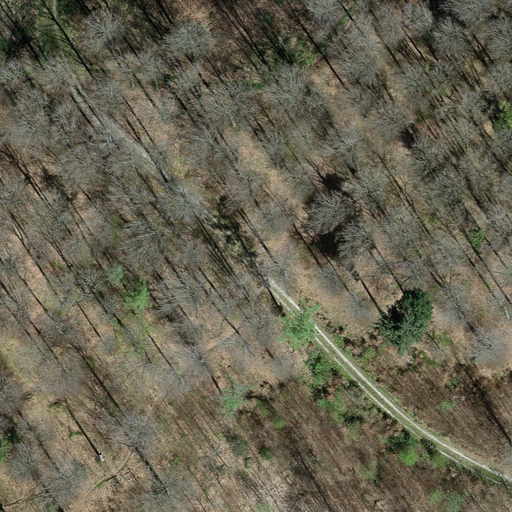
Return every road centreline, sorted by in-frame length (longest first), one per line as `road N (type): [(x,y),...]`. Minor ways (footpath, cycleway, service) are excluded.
road 1 (track): [(51,68),(414,430),(511,480)]
road 2 (track): [(51,68),(263,85),(301,66),(363,0)]
